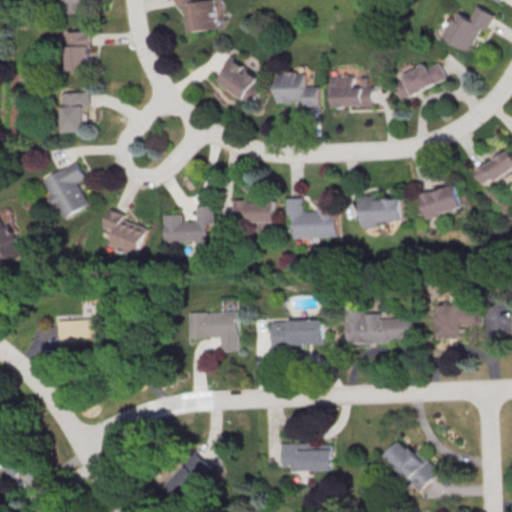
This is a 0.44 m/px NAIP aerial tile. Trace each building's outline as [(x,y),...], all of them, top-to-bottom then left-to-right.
[(65,0),(65,13),(89,13),(89,0),(65,0)] [(179,0),(197,0),(198,1),(203,0),(213,0),(218,27),(189,31),(185,5),(180,5),(179,0)] [(444,35),(468,50),(482,27),(487,30),(496,15),(477,4),(470,17),(458,10),(444,35)] [(71,67),(96,66),(95,28),(69,29),(71,67)] [(231,54),(262,77),(258,81),(265,86),(253,103),(245,98),(244,99),(228,87),(229,86),(217,78),(226,66),(224,65),(231,54)] [(396,83),(404,99),(448,77),(440,62),(429,67),(427,63),(404,75),(406,78),(396,83)] [(280,101),(306,100),(306,105),(322,105),(321,85),(307,85),(307,71),(279,72),(280,101)] [(333,74),(356,74),(356,86),(362,86),(362,76),(369,76),(369,86),(376,86),(376,105),(336,105),(336,97),(332,97),(333,74)] [(64,131),(93,130),(91,90),(63,91),(64,131)] [(484,182),(495,175),(498,180),(511,170),(511,148),(488,163),(486,162),(475,169),(484,182)] [(68,214),(92,199),(80,179),(89,174),(79,158),(46,179),(68,214)] [(427,217),(464,205),(457,184),(435,191),(434,189),(420,194),(427,217)] [(379,220),(406,218),(404,197),(379,199),(378,194),(361,195),(363,225),(380,224),(379,220)] [(297,236),(341,235),(340,206),(319,206),(319,210),(307,210),(306,196),(289,197),(290,213),(296,213),(297,236)] [(261,231),(280,230),(279,200),(251,201),(250,199),(236,199),(237,217),(251,216),(251,221),(260,221),(261,231)] [(166,241),(198,239),(198,250),(211,250),(211,240),(210,223),(216,222),(215,204),(198,205),(199,220),(184,220),(184,213),(165,214),(166,241)] [(111,244),(138,255),(149,229),(125,218),(126,214),(112,208),(104,226),(117,232),(111,244)] [(0,213),(3,212),(10,224),(14,222),(23,237),(20,239),(28,253),(1,268),(0,266),(0,213)] [(348,303),(365,303),(365,309),(370,309),(370,313),(383,313),(383,317),(411,317),(411,338),(387,338),(387,343),(348,342),(348,303)] [(437,303),(464,303),(464,309),(479,309),(479,322),(462,322),(462,328),(437,328),(437,303)] [(194,336),(227,335),(227,350),(245,350),(244,310),(193,311),(194,336)] [(63,318),(100,318),(100,312),(121,312),(121,343),(101,344),(101,341),(63,341),(63,318)] [(276,320),(329,319),(329,341),(309,341),(309,345),(276,346),(276,320)] [(0,438),(0,459),(14,478),(36,462),(26,448),(22,451),(9,432),(0,438)] [(383,455),(420,490),(438,470),(425,458),(421,462),(397,439),(383,455)] [(284,443),(317,443),(317,449),(335,449),(336,469),(285,470),(284,443)] [(168,489),(183,504),(219,469),(198,448),(184,462),(189,468),(168,489)] [(35,511),(34,510),(56,495),(66,511),(35,511)]
